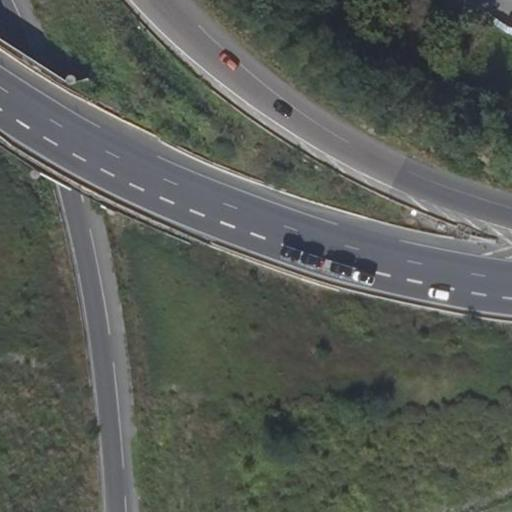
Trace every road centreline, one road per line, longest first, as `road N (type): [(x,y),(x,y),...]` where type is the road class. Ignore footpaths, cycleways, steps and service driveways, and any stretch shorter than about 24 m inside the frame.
road 1 (trunk): [(511,289),(414,273),(295,239),(137,173),(0,95)]
road 2 (motorway): [(115,511),(90,286),(54,143),(0,0)]
road 3 (motorway): [(511,218),(407,182),(306,129),(225,70),(153,0)]
